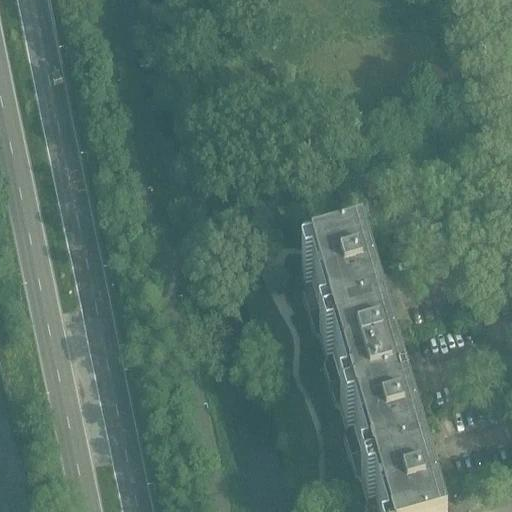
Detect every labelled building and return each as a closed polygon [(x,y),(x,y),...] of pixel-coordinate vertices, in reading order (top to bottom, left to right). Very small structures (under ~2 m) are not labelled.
[(370,0),(248,0),(266,60),(326,43),(331,60),(323,62),(354,164),(450,137),(419,34),(384,45),(370,0)] [(362,261),(301,279),(305,292),(301,298),(312,337),(319,340),(320,346),(382,328),(375,305),(381,304),(373,277),(367,278),(362,261)] [(388,350),(382,328),(320,346),(325,364),(322,370),(333,409),(339,412),(341,417),(402,400),(396,377),(401,376),(394,349),(388,350)] [(341,417),(346,436),(343,442),(354,481),(360,484),(362,489),(423,472),(417,449),(422,447),(415,420),(409,422),(402,400),(341,417)] [(367,508),(364,511),(441,511),(435,492),(430,494),(423,472),(362,489),(367,508)]
